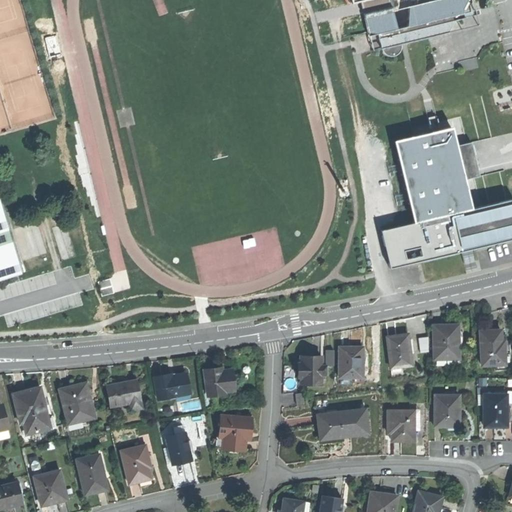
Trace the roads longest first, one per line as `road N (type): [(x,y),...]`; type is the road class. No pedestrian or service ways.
road 1 (residential): [(0,358),(271,329)]
road 2 (residential): [(271,329),(511,278)]
road 3 (residential): [(266,478),(337,467),(454,466),(475,482),(469,511)]
road 4 (residential): [(271,329),(266,478)]
